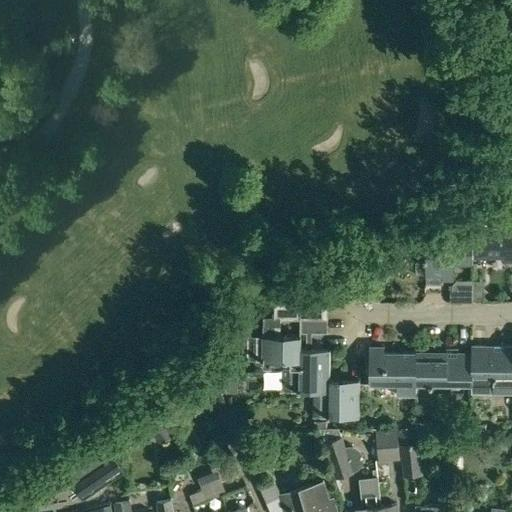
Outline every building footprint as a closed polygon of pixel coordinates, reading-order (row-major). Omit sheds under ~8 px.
[(471,236),(472,261),(472,258),(501,258),(501,263),(511,263),(511,218),(494,218),(493,230),(471,230),(471,236)] [(472,261),(471,236),(446,236),(446,249),(424,248),(424,259),(423,259),(423,263),(424,263),(424,287),(442,288),(442,282),(452,282),(453,281),(453,264),(472,264),(472,261)] [(446,303),(472,303),(472,281),(456,281),(452,285),(452,303),(446,303)] [(300,361),(300,349),(300,333),(300,320),(327,320),(327,306),(274,306),(274,319),(263,319),(263,336),(248,336),(247,361),(254,361),(300,361)] [(300,333),(327,333),(327,320),(300,320),(300,333)] [(471,353),(470,385),(470,394),(511,394),(511,345),(471,346),(471,353)] [(415,385),(415,353),(383,353),(383,346),(368,346),(368,386),(396,385),(396,396),(415,396),(415,385)] [(329,349),(300,349),(300,361),(254,361),(253,369),(283,370),(282,392),(312,392),(312,391),(329,391),(329,380),(329,349)] [(431,353),(415,353),(415,385),(428,385),(428,387),(432,387),(432,385),(470,385),(471,353),(445,353),(445,361),(431,361),(431,353)] [(358,380),(329,380),(329,391),(312,391),(312,392),(312,417),(358,418),(358,407),(358,380)] [(140,416),(159,444),(172,435),(153,407),(140,416)] [(319,429),(324,445),(322,445),(334,481),(352,475),(337,429),(319,429)] [(400,459),(396,429),(374,431),(378,462),(400,459)] [(61,466),(70,480),(83,499),(123,471),(110,453),(101,439),(61,466)] [(419,444),(400,446),(403,476),(422,474),(419,444)] [(379,511),(379,506),(376,478),(359,480),(362,508),(362,511),(379,511)] [(299,489),(278,494),(283,511),(332,511),(329,498),(328,499),(322,481),(299,488),(299,489)] [(172,511),(170,499),(155,502),(157,511),(172,511)] [(130,511),(129,501),(114,502),(115,511),(130,511)]
